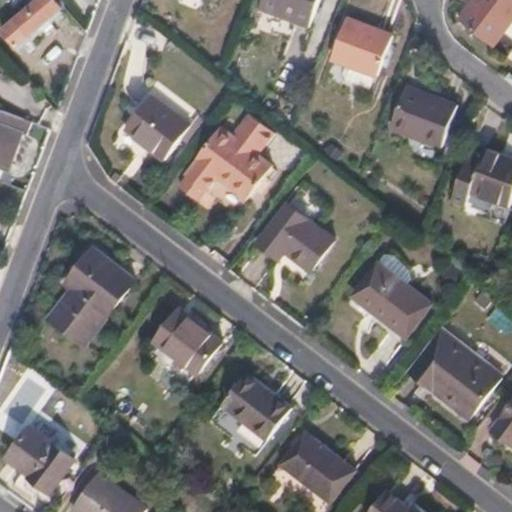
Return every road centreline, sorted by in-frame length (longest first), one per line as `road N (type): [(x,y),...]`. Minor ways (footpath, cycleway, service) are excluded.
road 1 (residential): [(501,511),(59,169)]
road 2 (residential): [(125,0),(59,169)]
road 3 (residential): [(59,169),(0,321)]
road 4 (residential): [(511,101),(434,36),(429,0)]
